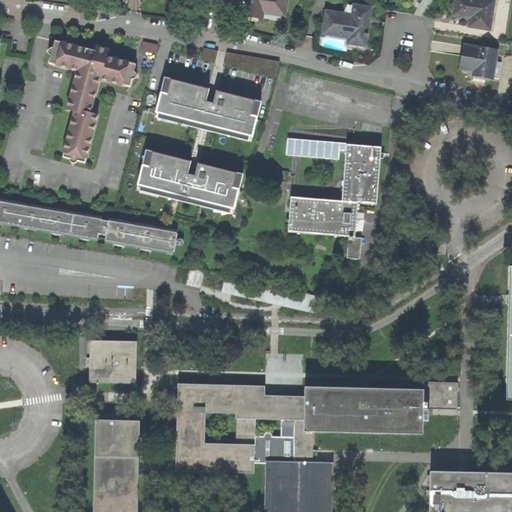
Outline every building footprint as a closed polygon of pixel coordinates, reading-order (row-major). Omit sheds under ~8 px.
[(246,0),(244,17),(256,19),(260,20),(261,13),(283,17),(285,0),(246,0)] [(494,1),(488,0),(455,0),(453,15),(459,16),(464,17),(465,15),(471,16),(469,26),(489,30),(494,1)] [(342,15),(325,12),(322,33),(334,35),(348,37),(347,43),(363,46),(369,9),(346,5),(342,15)] [(86,163),(98,116),(90,113),(100,79),(130,87),(133,79),(135,72),(137,65),(107,57),(109,50),(102,48),(97,47),(96,47),(90,46),(89,49),(55,40),(49,63),(78,71),(67,110),(75,112),(62,157),(70,159),(78,161),(86,163)] [(495,62),(497,51),(464,46),(461,68),(475,70),(474,75),(479,76),(499,79),(501,63),(495,62)] [(208,48),(205,59),(217,62),(220,51),(208,48)] [(145,68),(151,70),(155,55),(149,53),(145,68)] [(227,68),(278,76),(280,62),(229,53),(227,68)] [(165,78),(161,93),(167,94),(171,80),(165,78)] [(167,94),(161,93),(156,113),(159,114),(249,136),(252,137),(258,117),(251,115),(254,101),(218,92),(215,104),(210,102),(205,101),(208,89),(171,80),(167,94)] [(261,103),(254,101),(251,115),(258,117),(261,103)] [(248,141),(249,136),(159,114),(158,119),(248,141)] [(286,155),(339,160),(340,150),(346,150),(346,145),(346,144),(287,139),(286,155)] [(342,201),(358,203),(376,204),(381,148),(365,147),(346,145),(346,150),(342,201)] [(146,151),(143,165),(149,167),(152,153),(146,151)] [(149,167),(143,165),(138,185),(141,186),(231,209),(234,210),(239,189),(233,188),(237,174),(199,164),(197,170),(189,168),(190,162),(152,153),(149,167)] [(286,183),(287,173),(278,172),(277,182),(286,183)] [(243,175),(237,174),(233,188),(239,189),(243,175)] [(230,214),(231,209),(141,186),(140,191),(230,214)] [(349,237),(355,237),(358,203),(342,201),(291,197),(288,232),(349,237)] [(173,255),(174,251),(175,251),(178,234),(177,234),(177,231),(156,227),(154,226),(151,225),(147,224),(144,225),(130,222),(126,220),(123,220),(120,219),(117,220),(110,219),(109,222),(101,220),(102,218),(94,216),(91,215),(88,214),(85,213),(82,214),(66,211),(64,210),(60,208),(56,209),(55,209),(0,199),(0,224),(50,233),(54,235),(57,236),(60,236),(63,235),(77,238),(80,239),(84,240),(87,241),(90,240),(98,241),(99,234),(107,235),(105,243),(113,244),(115,246),(119,247),(122,247),(125,246),(140,249),(142,250),(145,251),(149,251),(152,251),(173,255)] [(362,238),(355,237),(349,237),(347,258),(360,259),(362,238)] [(414,252),(445,254),(446,241),(414,239),(414,252)] [(355,296),(362,296),(363,274),(356,274),(355,296)] [(198,289),(204,290),(206,277),(200,276),(198,289)] [(321,316),(324,301),(226,281),(223,295),(279,307),(321,316)] [(90,383),(137,384),(137,342),(90,341),(90,383)] [(424,390),(423,409),(456,409),(457,383),(424,382),(424,390)] [(313,464),(313,432),(304,432),(305,397),(276,397),(264,396),(265,387),(179,385),(178,398),(176,471),(254,473),(254,463),(267,463),(266,511),(330,511),(331,464),(313,464)] [(304,432),(313,432),(422,434),(423,409),(424,390),(305,387),(305,397),(304,432)] [(94,511),(137,511),(140,422),(118,420),(96,421),(94,511)] [(429,511),(511,511),(511,474),(430,473),(429,511)]
